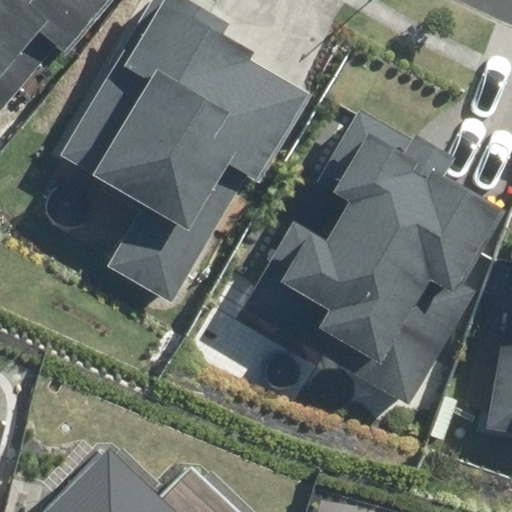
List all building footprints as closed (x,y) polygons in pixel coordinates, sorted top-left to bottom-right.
[(0,0),(0,109),(97,0),(0,0)] [(225,17),(198,0),(149,0),(56,145),(64,150),(28,205),(165,294),(244,171),(252,176),(308,89),(217,30),(225,17)] [(403,135),(355,105),(316,171),(307,165),(223,302),(398,409),(473,288),(455,277),(500,204),(441,168),(450,155),(407,129),(403,135)] [(511,315),(498,313),(480,431),(511,436),(511,315)] [(41,511),(40,511),(175,511),(110,450),(41,511)]
